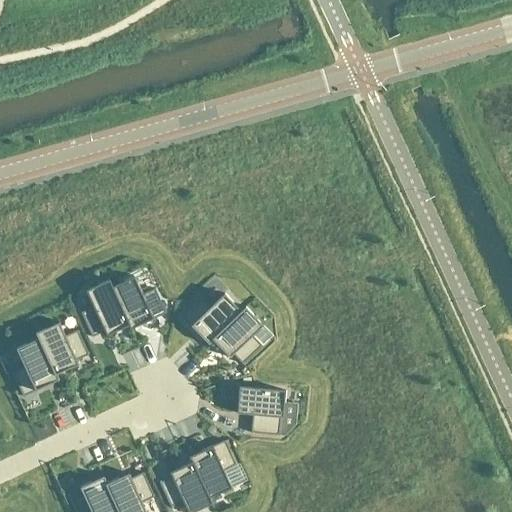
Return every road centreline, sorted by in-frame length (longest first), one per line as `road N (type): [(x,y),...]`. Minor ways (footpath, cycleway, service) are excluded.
road 1 (unclassified): [(360,71),(0,173)]
road 2 (residential): [(0,472),(165,392)]
road 3 (residential): [(511,28),(360,71)]
